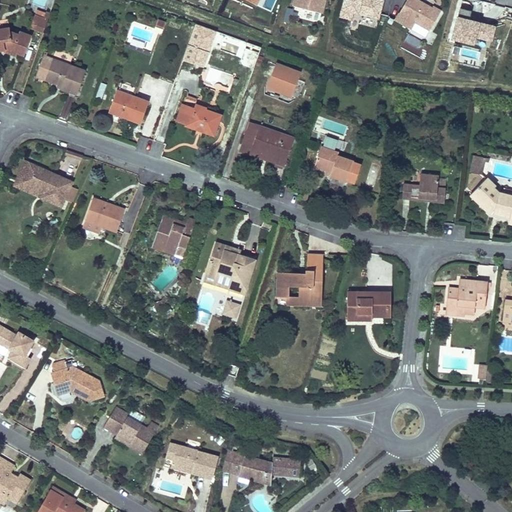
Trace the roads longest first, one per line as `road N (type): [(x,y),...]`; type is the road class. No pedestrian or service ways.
road 1 (residential): [(10,122),(366,236),(421,243)]
road 2 (tertiary): [(0,282),(224,397),(286,414)]
road 3 (residential): [(136,511),(0,430)]
road 4 (residential): [(407,368),(421,243)]
